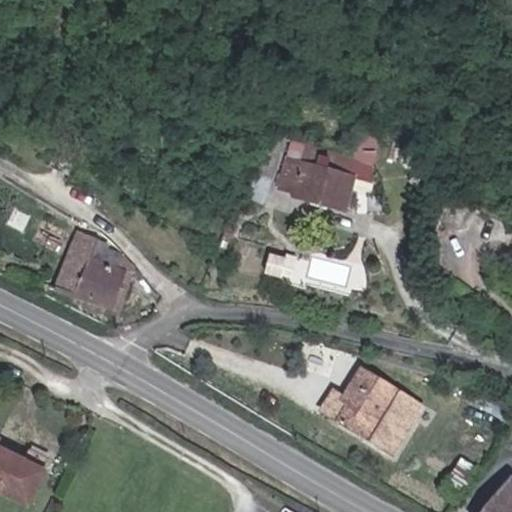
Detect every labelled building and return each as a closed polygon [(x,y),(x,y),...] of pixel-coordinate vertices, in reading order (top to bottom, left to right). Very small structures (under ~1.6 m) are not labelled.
[(267,137),(243,197),(259,203),(282,143),(267,137)] [(355,172),(301,160),(300,165),(284,162),(278,189),(293,192),(292,196),(347,208),(355,172)] [(56,287),(117,308),(134,265),(100,239),(78,230),(56,287)] [(266,267),(292,273),(296,257),(270,251),(266,267)] [(387,453),(419,404),(365,369),(344,400),(332,392),(320,410),(387,453)] [(0,439),(1,437),(0,436),(0,484),(34,502),(55,463),(36,453),(33,459),(0,442),(0,439)] [(477,466),(465,459),(451,483),(462,491),(477,466)] [(511,511),(511,476),(507,475),(479,511),(511,511)]
